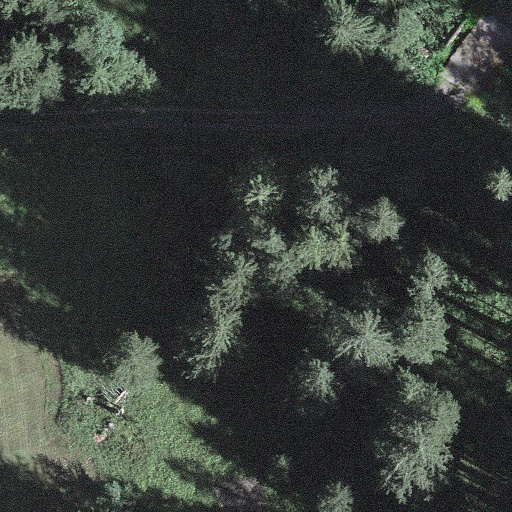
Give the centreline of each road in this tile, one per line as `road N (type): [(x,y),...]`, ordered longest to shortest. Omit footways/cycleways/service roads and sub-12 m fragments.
road 1 (track): [(507,0),(457,92),(407,123),(0,125)]
road 2 (track): [(116,0),(281,124)]
